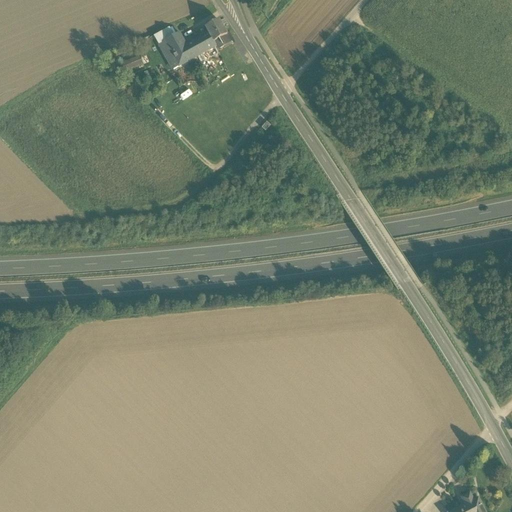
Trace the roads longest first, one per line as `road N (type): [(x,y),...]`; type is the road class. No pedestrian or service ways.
road 1 (motorway): [(511,205),(319,239),(0,267)]
road 2 (motorway): [(0,288),(237,272),(511,228)]
road 3 (tertiary): [(511,463),(350,199)]
road 4 (tertiary): [(221,0),(350,199)]
road 5 (track): [(416,511),(511,404)]
road 6 (track): [(365,0),(281,94)]
